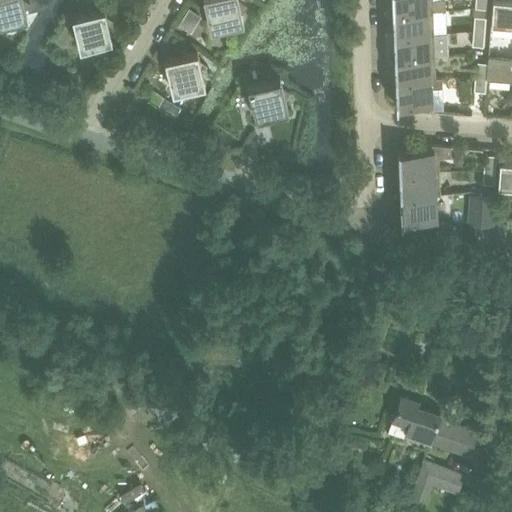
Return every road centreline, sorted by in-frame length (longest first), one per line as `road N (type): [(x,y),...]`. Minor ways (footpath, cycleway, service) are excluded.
road 1 (unclassified): [(367,236),(84,140)]
road 2 (residential): [(84,140),(170,0)]
road 3 (unclassified): [(511,284),(367,236)]
road 4 (residential): [(511,133),(364,121)]
road 5 (residential): [(364,121),(359,0)]
